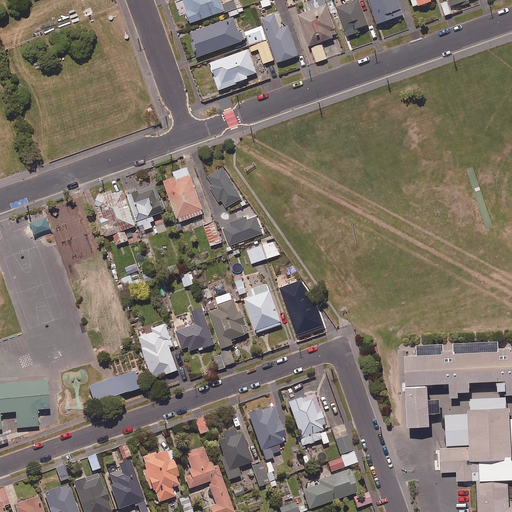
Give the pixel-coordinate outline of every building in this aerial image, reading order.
[(226,13),(221,0),(183,0),(191,24),(226,13)] [(272,6),(270,0),(267,0),(261,2),(263,9),(272,6)] [(339,39),(325,0),(306,0),(311,13),(294,19),(311,66),(328,60),(323,44),(339,39)] [(405,17),(398,0),(369,0),(380,26),(405,17)] [(439,1),(439,0),(411,0),(415,10),(439,1)] [(240,15),(236,1),(225,5),(229,18),(240,15)] [(370,27),(361,1),(337,9),(347,38),(359,34),(358,31),(370,27)] [(452,15),(448,3),(443,5),(447,17),(452,15)] [(281,30),(276,16),(263,20),(279,65),(300,57),(289,27),(281,30)] [(240,34),(235,19),(194,34),(202,58),(246,42),(243,33),(240,34)] [(251,48),(268,42),(263,27),(246,33),(251,48)] [(268,42),(251,48),(253,53),(260,50),(264,61),(258,63),(259,67),(275,62),(268,42)] [(258,75),(249,51),(211,65),(220,91),(249,81),(248,78),(258,75)] [(204,211),(187,165),(173,170),(174,174),(163,178),(178,220),(204,211)] [(223,201),(227,208),(242,199),(224,169),(209,178),(214,185),(211,187),(221,203),(223,201)] [(164,209),(155,183),(137,189),(136,187),(127,191),(141,230),(150,226),(153,234),(166,230),(163,219),(155,222),(152,213),(164,209)] [(141,239),(135,223),(123,188),(111,192),(110,189),(97,194),(95,209),(104,234),(113,232),(117,243),(128,239),(124,227),(130,225),(136,241),(141,239)] [(244,213),(229,218),(231,224),(222,228),(228,245),(262,232),(256,215),(246,219),(244,213)] [(223,240),(215,220),(202,225),(210,245),(223,240)] [(260,239),(262,244),(247,249),(253,263),(280,253),(274,239),(272,234),(260,239)] [(151,270),(142,273),(144,281),(153,277),(151,270)] [(192,283),(188,272),(181,274),(185,285),(192,283)] [(135,279),(133,273),(119,277),(121,283),(135,279)] [(246,291),(242,277),(235,279),(240,293),(246,291)] [(127,335),(107,280),(88,286),(107,342),(127,335)] [(268,281),(252,287),(253,289),(247,291),(248,296),(243,298),(254,331),(281,322),(268,281)] [(296,328),(322,320),(329,330),(337,325),(327,311),(320,315),(313,295),(308,297),(304,286),(284,293),(296,328)] [(249,330),(241,309),(238,310),(234,298),(232,298),(230,291),(216,296),(219,306),(209,310),(222,345),(233,341),(231,337),(249,330)] [(190,349),(197,346),(198,350),(205,348),(204,346),(215,342),(214,341),(202,304),(189,309),(194,323),(176,329),(182,346),(188,344),(190,349)] [(173,345),(165,322),(151,327),(153,331),(139,335),(152,376),(177,368),(170,346),(173,345)] [(511,344),(398,350),(402,425),(429,424),(427,381),(447,380),(448,396),(459,396),(459,390),(468,389),(467,378),(502,377),(502,387),(511,387),(511,344)] [(231,348),(222,350),(223,353),(214,356),(218,366),(235,361),(231,348)] [(138,385),(132,368),(115,374),(85,385),(91,402),(138,385)] [(43,379),(0,382),(0,411),(12,411),(14,427),(25,426),(37,425),(35,409),(46,408),(43,379)] [(511,511),(511,497),(504,498),(504,476),(511,475),(511,414),(511,412),(505,412),(504,391),(465,393),(465,407),(443,408),(444,441),(436,441),(436,464),(452,464),(453,474),(474,474),(475,511),(511,511)] [(318,430),(322,429),(321,424),(324,423),(314,392),(288,401),(303,444),(321,438),(318,430)] [(277,443),(283,440),(282,436),(285,435),(274,405),(261,409),(260,408),(248,413),(265,459),(273,457),(272,453),(280,450),(277,443)] [(208,430),(203,416),(195,419),(200,433),(208,430)] [(25,426),(0,435),(0,441),(27,432),(25,426)] [(242,426),(217,433),(228,478),(240,475),(238,465),(251,462),(242,426)] [(354,452),(347,434),(335,438),(342,456),(328,461),(331,471),(357,461),(354,452)] [(131,454),(127,443),(118,446),(122,457),(131,454)] [(191,468),(188,468),(190,474),(185,476),(189,487),(207,481),(214,499),(207,502),(210,511),(232,511),(234,511),(217,465),(214,466),(212,460),(208,461),(203,446),(185,452),(191,468)] [(176,475),(178,475),(172,457),(169,458),(166,448),(142,456),(146,468),(143,469),(149,488),(153,486),(158,501),(175,495),(172,486),(179,483),(176,475)] [(100,467),(95,453),(87,456),(92,470),(100,467)] [(143,511),(147,511),(129,458),(118,462),(120,469),(109,473),(112,483),(110,484),(118,507),(136,501),(140,511),(143,511)] [(270,481),(275,479),(272,471),(273,471),(270,461),(263,463),(265,467),(267,473),(270,481)] [(269,482),(261,462),(252,465),(259,486),(269,482)] [(68,478),(64,465),(56,468),(61,481),(68,478)] [(356,491),(348,468),(318,479),(320,483),(303,489),(309,507),(356,491)] [(106,511),(111,510),(97,472),(73,481),(84,511),(106,511)] [(78,511),(68,484),(44,492),(50,511),(78,511)] [(9,503),(4,487),(0,488),(0,511),(5,511),(3,505),(9,503)] [(256,489),(234,498),(239,511),(246,511),(262,506),(256,489)] [(371,502),(368,492),(353,496),(357,507),(371,502)] [(43,511),(38,495),(14,504),(16,511),(43,511)] [(191,511),(193,511),(187,495),(178,498),(183,511),(191,511)] [(298,511),(294,501),(278,507),(280,511),(298,511)]
